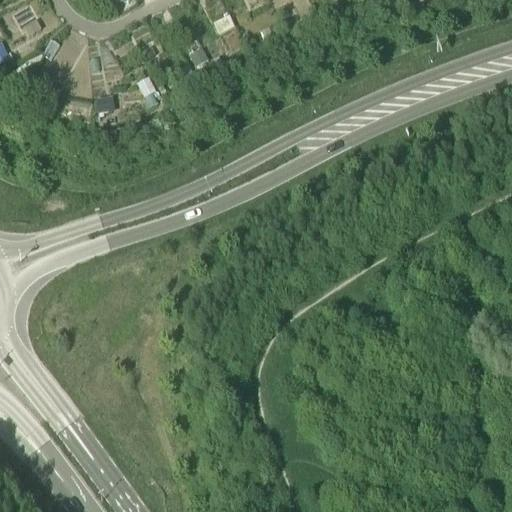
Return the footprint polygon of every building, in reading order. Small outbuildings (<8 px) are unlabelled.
[(279,24),(268,30),(273,39),(284,34),(279,24)] [(142,54),(146,62),(156,57),(152,49),(142,54)] [(203,51),(190,58),(196,70),(209,63),(203,51)] [(52,90),(40,83),(33,95),(45,102),(52,90)] [(99,116),(104,116),(115,114),(113,100),(97,102),(99,116)]
